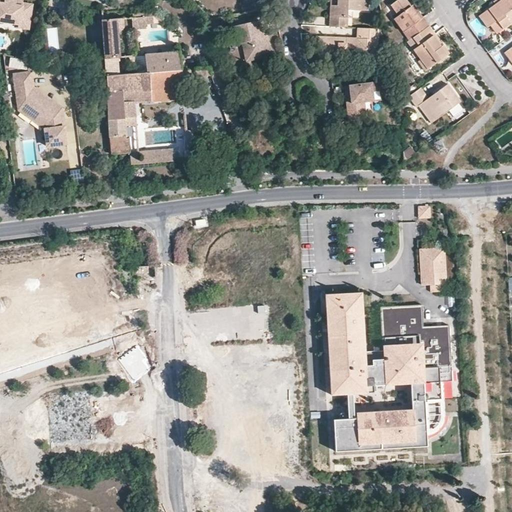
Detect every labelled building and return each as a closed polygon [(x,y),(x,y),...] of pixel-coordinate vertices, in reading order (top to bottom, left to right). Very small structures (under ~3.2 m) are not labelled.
[(23,0),(0,0),(0,21),(28,26),(31,6),(23,5),(23,0)] [(343,27),(343,8),(354,9),(363,8),(362,0),(332,0),(333,4),(329,4),(329,14),(325,14),(325,25),(343,27)] [(422,16),(419,18),(410,5),(405,0),(395,0),(389,4),(390,4),(397,15),(393,18),(408,40),(413,37),(428,25),(422,16)] [(511,0),(502,0),(495,5),(479,16),(487,28),(491,25),(497,21),(503,29),(511,22),(511,0)] [(412,3),(410,5),(419,18),(422,16),(412,3)] [(397,15),(390,4),(385,7),(391,20),(393,18),(397,15)] [(144,16),(144,23),(154,23),(153,14),(144,14),(144,16)] [(144,16),(131,17),(132,30),(145,29),(144,23),(144,16)] [(119,56),(117,30),(120,30),(123,27),(122,18),(101,19),(104,57),(105,57),(119,56)] [(232,25),(235,43),(241,42),(242,49),(246,48),(248,58),(269,54),(265,39),(262,40),(261,34),(257,19),(232,25)] [(497,21),(491,25),(497,33),(503,29),(497,21)] [(428,25),(413,37),(420,45),(413,50),(420,59),(427,69),(449,53),(428,25)] [(371,28),(353,26),(353,37),(313,35),(312,49),(315,49),(342,50),(342,55),(373,56),(373,37),(371,37),(371,28)] [(315,49),(315,56),(342,58),(342,55),(342,50),(315,49)] [(144,55),(145,72),(181,69),(180,52),(144,55)] [(105,57),(106,75),(120,74),(119,56),(105,57)] [(17,59),(6,60),(7,72),(18,72),(17,59)] [(420,59),(417,61),(424,71),(427,69),(420,59)] [(210,75),(209,68),(194,68),(194,76),(210,75)] [(135,116),(134,102),(183,99),(181,69),(145,72),(135,73),(120,74),(106,75),(111,154),(129,153),(129,151),(129,137),(128,117),(135,116)] [(64,139),(60,108),(32,88),(30,73),(14,75),(18,110),(23,109),(42,124),(43,129),(45,150),(59,148),(58,140),(64,139)] [(347,119),(366,118),(364,102),(371,101),(375,101),(374,91),(381,91),(379,82),(344,85),(345,96),(347,95),(348,103),(346,103),(347,119)] [(460,102),(447,85),(427,98),(419,88),(408,96),(416,107),(418,106),(431,123),(460,102)] [(42,124),(23,109),(18,110),(43,129),(42,124)] [(137,150),(135,116),(128,117),(129,137),(129,151),(129,153),(172,149),(171,147),(137,150)] [(416,153),(410,145),(403,150),(404,162),(416,153)] [(172,149),(129,153),(130,163),(172,160),(172,149)] [(418,206),(419,219),(432,218),(431,205),(418,206)] [(0,356),(21,350),(20,342),(61,331),(63,338),(132,316),(131,248),(89,251),(93,291),(0,310),(0,356)] [(445,266),(444,250),(422,251),(423,268),(424,268),(425,278),(423,278),(424,286),(431,286),(432,293),(447,292),(446,284),(442,284),(441,267),(445,266)] [(188,293),(211,292),(210,271),(187,272),(188,293)] [(363,293),(326,295),(332,396),(376,393),(375,386),(412,384),(413,410),(357,413),(358,419),(335,420),(337,452),(429,446),(428,432),(436,429),(441,423),(443,415),(441,382),(454,382),(450,326),(424,327),(423,306),(382,308),(385,351),(366,352),(363,293)] [(246,359),(208,361),(212,439),(274,462),(287,427),(249,413),(246,359)] [(0,397),(0,484),(0,485),(48,467),(35,433),(84,414),(118,458),(153,454),(173,429),(91,363),(0,397)] [(122,477),(7,510),(7,511),(159,511),(157,474),(122,477)] [(227,497),(226,476),(193,477),(194,498),(227,497)]
